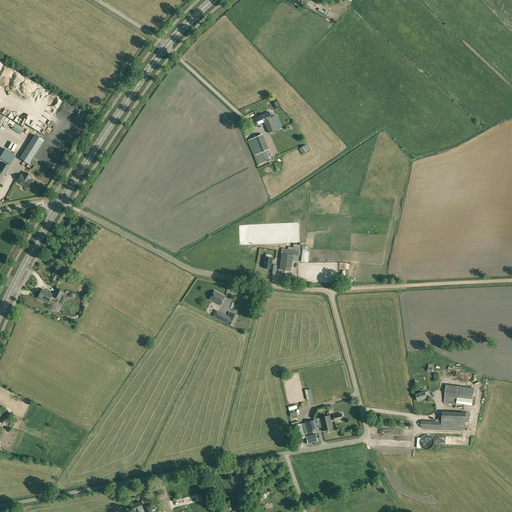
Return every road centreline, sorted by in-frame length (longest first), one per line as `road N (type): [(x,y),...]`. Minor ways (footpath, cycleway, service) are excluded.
road 1 (unclassified): [(0,507),(370,438),(331,289),(198,272),(61,202)]
road 2 (secondary): [(61,202),(157,56),(213,0)]
road 3 (track): [(331,289),(511,285)]
road 4 (secondary): [(0,312),(61,202)]
